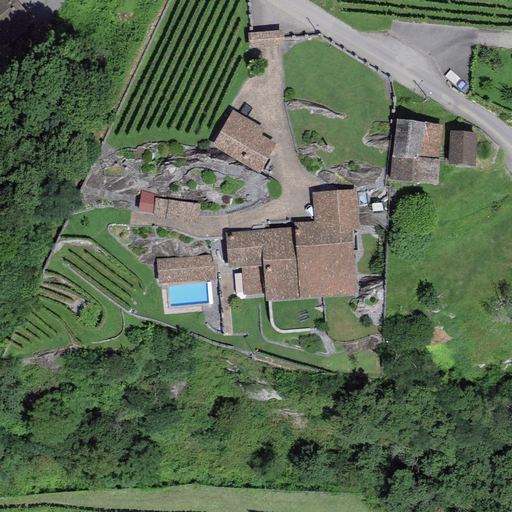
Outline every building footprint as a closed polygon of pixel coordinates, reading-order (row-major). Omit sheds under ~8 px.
[(10,0),(0,0),(0,49),(30,21),(14,4),(10,0)] [(251,35),(247,36),(248,50),(283,47),(283,39),(282,33),(251,35)] [(264,132),(233,114),(214,148),(259,174),(275,146),(261,138),(264,132)] [(442,127),(396,123),(390,182),(437,186),(442,127)] [(477,136),(450,134),(448,167),(475,169),(477,136)] [(306,225),(293,226),(294,234),(225,237),(228,272),(241,271),(244,299),(263,298),(263,304),(299,301),(357,297),(351,232),(358,232),(355,192),(312,196),(315,224),(306,225)] [(198,206),(155,201),(153,221),(196,226),(198,206)] [(214,256),(157,261),(159,286),(216,281),(214,256)]
